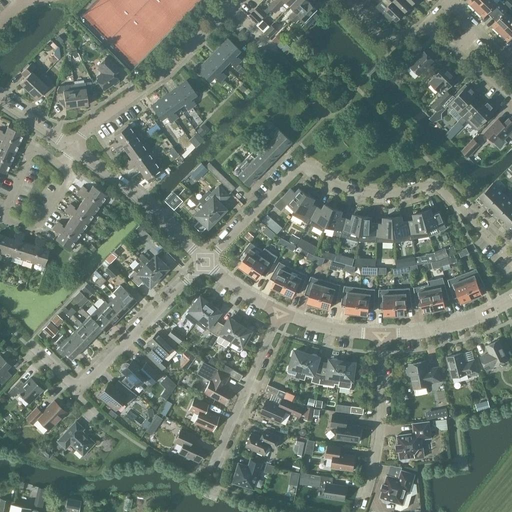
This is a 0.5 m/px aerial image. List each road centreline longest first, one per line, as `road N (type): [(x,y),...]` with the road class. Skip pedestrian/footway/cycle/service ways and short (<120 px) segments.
road 1 (residential): [(204,261),(302,164),(367,194),(435,186),(511,263)]
road 2 (residential): [(72,147),(235,0)]
road 3 (residential): [(78,390),(204,261)]
road 4 (residential): [(204,261),(72,147)]
road 5 (residential): [(361,507),(378,439),(380,335)]
road 6 (residential): [(213,463),(280,313)]
road 7 (residential): [(502,305),(443,329),(380,335)]
